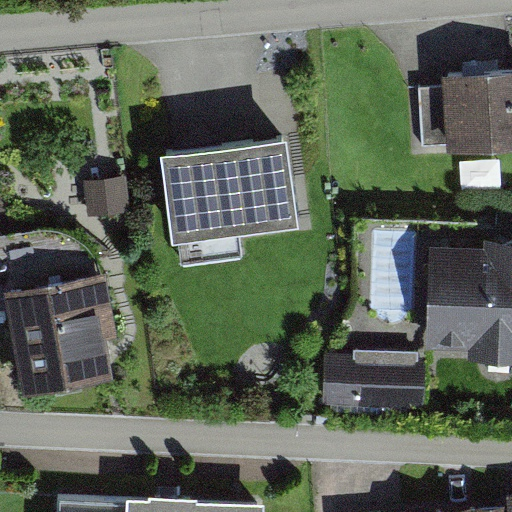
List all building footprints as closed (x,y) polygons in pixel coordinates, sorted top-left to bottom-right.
[(511,68),(440,73),(445,154),(511,149),(511,68)] [(289,124),(162,140),(173,232),(179,231),(182,250),(242,243),(239,224),(301,216),(289,124)] [(511,242),(432,240),(429,343),(511,344),(511,242)] [(108,343),(106,331),(119,328),(112,290),(108,268),(106,262),(47,273),(6,280),(25,386),(67,378),(113,370),(112,364),(108,343)] [(428,350),(330,351),(330,401),(429,401),(428,350)] [(117,511),(259,511),(260,496),(118,490),(117,511)] [(500,502),(382,511),(511,511),(511,490),(499,492),(500,502)]
